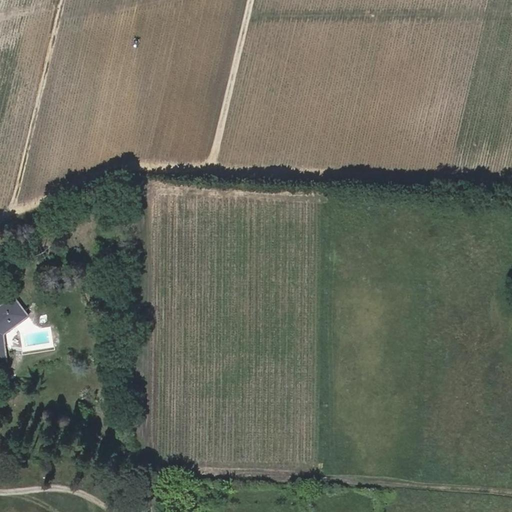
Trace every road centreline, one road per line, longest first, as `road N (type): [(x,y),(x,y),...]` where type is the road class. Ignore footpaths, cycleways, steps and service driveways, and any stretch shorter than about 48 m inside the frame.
road 1 (track): [(0,220),(137,166),(511,181)]
road 2 (track): [(58,16),(13,214)]
road 3 (track): [(214,165),(252,0)]
